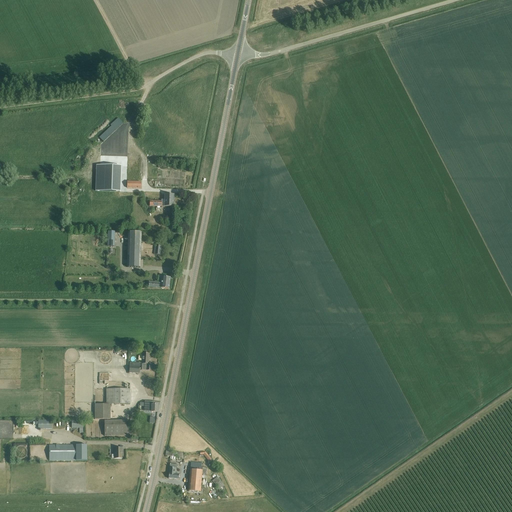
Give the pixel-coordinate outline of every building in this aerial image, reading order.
[(98,138),(103,142),(122,123),(117,118),(109,125),(111,126),(98,138)] [(117,166),(96,166),(95,191),(116,192),(117,166)] [(174,207),(174,195),(164,194),(164,200),(162,200),(162,202),(150,201),(150,206),(174,207)] [(141,267),(141,233),(129,232),(128,267),(141,267)] [(149,282),(149,287),(169,289),(170,278),(162,277),(162,284),(149,282)] [(152,364),(149,364),(150,354),(143,353),(142,364),(143,364),(142,370),(151,371),(152,364)] [(130,363),(129,373),(139,373),(140,363),(130,363)] [(130,405),(130,389),(107,389),(107,404),(95,404),(95,419),(111,419),(111,405),(130,405)] [(145,402),(145,406),(148,406),(148,412),(150,412),(156,412),(158,412),(158,405),(155,405),(155,402),(145,402)] [(39,429),(52,429),(52,420),(39,420),(39,429)] [(130,421),(105,421),(105,436),(130,436),(130,421)] [(26,452),(25,443),(11,443),(12,453),(26,452)] [(76,445),(50,445),(50,461),(50,462),(77,461),(82,461),(87,461),(87,451),(87,447),(87,445),(76,445)] [(114,459),(122,459),(122,449),(114,449),(114,459)] [(205,452),(200,453),(200,455),(203,455),(204,455),(210,463),(212,461),(205,453),(205,452)] [(191,465),(188,491),(200,492),(201,489),(201,488),(202,474),(205,474),(207,475),(207,469),(202,468),(202,466),(203,463),(191,462),(191,465)] [(179,480),(179,474),(176,474),(177,465),(170,464),(168,479),(179,480)] [(217,477),(211,481),(219,492),(222,489),(222,490),(224,488),(223,486),(217,477)]
